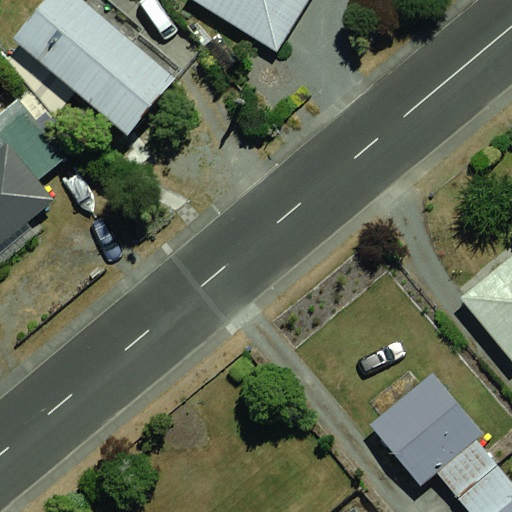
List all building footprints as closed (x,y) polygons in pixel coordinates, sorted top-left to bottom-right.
[(193,80),(98,0),(52,0),(20,39),(142,141),(193,80)] [(191,0),(275,48),(302,0),(191,0)] [(14,143),(0,153),(0,253),(61,211),(14,143)] [(511,233),(442,296),(501,362),(511,352),(511,233)] [(511,511),(511,487),(421,372),(354,424),(406,490),(432,476),(460,511),(511,511)]
